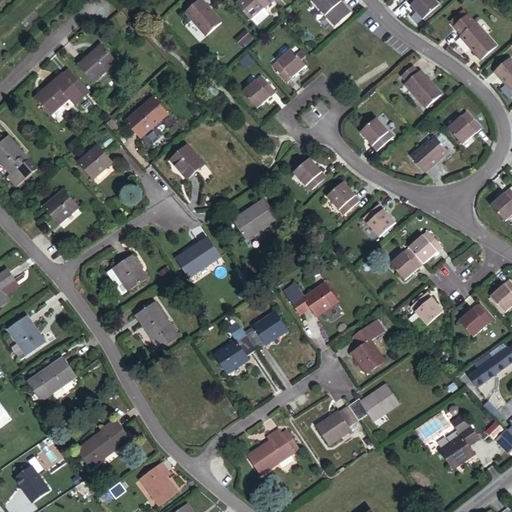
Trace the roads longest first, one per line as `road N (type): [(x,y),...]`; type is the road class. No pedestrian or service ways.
road 1 (residential): [(446,211),(502,152),(502,120),(472,80),(370,0)]
road 2 (residential): [(188,464),(54,273)]
road 3 (residential): [(188,464),(326,375)]
road 4 (residential): [(328,135),(339,111),(322,82),(283,114),(298,136),(312,136)]
road 5 (residential): [(446,211),(380,179),(328,135)]
road 6 (residential): [(54,273),(166,207)]
